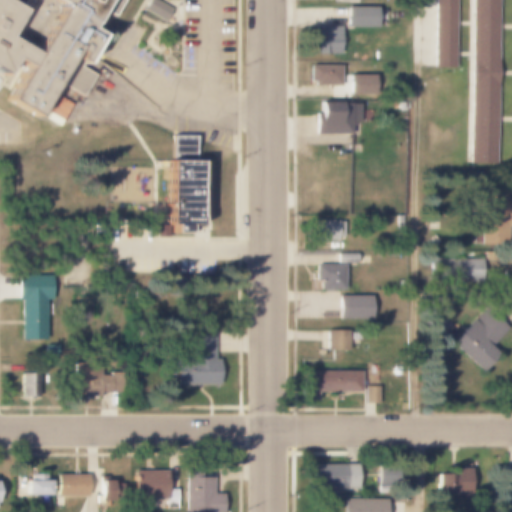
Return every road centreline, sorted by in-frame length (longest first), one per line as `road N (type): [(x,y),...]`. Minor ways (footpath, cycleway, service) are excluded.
road 1 (tertiary): [(271,511),(268,0)]
road 2 (residential): [(0,429),(271,430)]
road 3 (residential): [(511,430),(271,430)]
